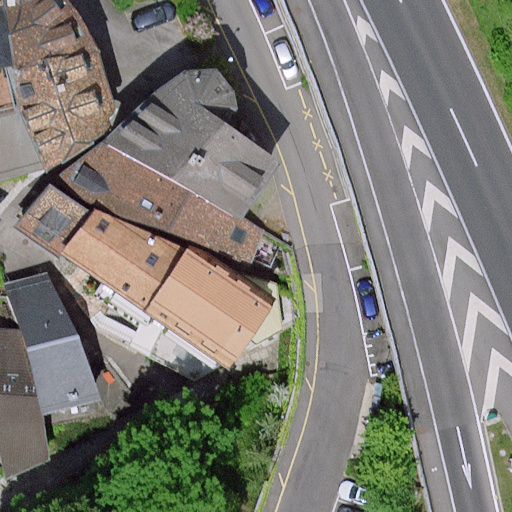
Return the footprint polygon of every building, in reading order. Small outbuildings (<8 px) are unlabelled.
[(15,0),(0,0),(0,194),(56,176),(30,98),(15,0)] [(15,0),(30,98),(56,176),(65,187),(123,155),(146,134),(141,99),(117,51),(81,0),(15,0)] [(280,165),(192,93),(146,134),(123,155),(250,223),(280,165)] [(245,280),(250,223),(123,155),(65,187),(213,264),(245,280)] [(213,264),(65,187),(23,226),(75,272),(230,369),(270,307),(213,264)] [(52,270),(4,288),(21,327),(35,356),(38,401),(39,420),(89,410),(89,340),(52,270)] [(0,397),(38,401),(35,356),(21,327),(0,327),(0,397)]
